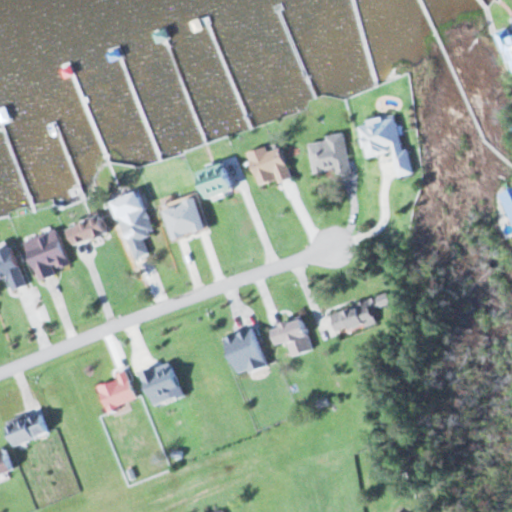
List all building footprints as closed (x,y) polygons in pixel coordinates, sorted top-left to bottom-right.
[(311,141),(317,177),(352,171),(345,135),(311,141)] [(263,186),(296,178),(287,145),(254,154),(263,186)] [(214,200),(246,187),(235,161),(203,174),(214,200)] [(214,230),(203,194),(166,205),(177,241),(214,230)] [(154,254),(149,238),(158,235),(145,196),(120,204),(137,259),(154,254)] [(71,229),(77,246),(118,233),(113,216),(71,229)] [(77,268),(66,230),(30,240),(41,278),(77,268)] [(16,291),(31,286),(18,247),(0,252),(0,278),(11,275),(16,291)] [(335,313),(343,334),(384,320),(381,309),(397,304),(394,293),(335,313)] [(310,316),(273,329),(280,348),(316,336),(310,316)] [(144,373),(156,407),(179,398),(175,389),(188,384),(181,366),(164,372),(162,366),(144,373)] [(142,399),(129,372),(99,387),(113,414),(142,399)] [(58,434),(50,410),(10,424),(18,447),(58,434)] [(0,457),(0,478),(23,472),(18,453),(0,457)]
